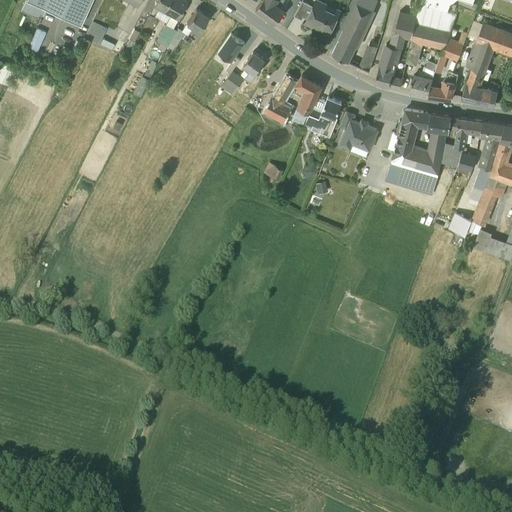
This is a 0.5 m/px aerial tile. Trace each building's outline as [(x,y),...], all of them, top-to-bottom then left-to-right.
[(46,5),(34,0),(24,0),(21,8),(37,15),(39,11),(42,13),(46,5)] [(90,0),(34,0),(46,5),(80,22),(90,0)] [(168,0),(155,0),(149,12),(154,14),(159,5),(164,8),(168,0)] [(186,0),(168,0),(164,8),(171,12),(166,20),(173,23),(173,24),(186,0)] [(261,0),(256,8),(276,22),(284,11),(279,7),(274,3),(275,0),(261,0)] [(304,0),(302,0),(294,14),(302,18),(303,16),(308,18),(314,5),(310,3),(304,0)] [(340,9),(321,0),(316,0),(314,5),(308,18),(307,20),(329,31),(340,9)] [(376,3),(370,0),(367,6),(373,9),(376,3)] [(473,0),(420,0),(420,3),(447,10),(450,2),(452,0),(469,0),(473,1),(473,0)] [(473,1),(469,0),(461,0),(462,0),(461,0),(454,0),(476,9),(478,4),(473,1)] [(367,6),(357,1),(351,14),(367,22),(373,9),(367,6)] [(447,10),(420,3),(417,14),(415,20),(450,29),(451,27),(457,13),(447,10)] [(208,15),(196,7),(187,22),(193,26),(188,33),(193,37),(194,37),(208,15)] [(400,10),(396,28),(405,30),(409,13),(400,10)] [(409,13),(405,30),(396,28),(394,33),(404,35),(411,37),(415,20),(417,14),(409,13)] [(351,14),(340,38),(356,45),(367,22),(351,14)] [(107,28),(93,20),(85,34),(99,42),(107,28)] [(173,23),(166,20),(159,33),(165,36),(171,26),(173,23)] [(450,29),(415,20),(411,37),(409,48),(419,50),(419,49),(420,49),(423,40),(444,45),(448,35),(450,29)] [(507,30),(483,21),(479,33),(495,39),(493,44),(501,47),(507,30)] [(193,26),(187,22),(182,28),(182,29),(183,30),(186,32),(188,33),(193,26)] [(171,26),(165,36),(170,39),(176,29),(171,26)] [(170,39),(167,45),(172,48),(183,30),(182,29),(182,28),(178,26),(176,29),(170,39)] [(45,30),(38,27),(29,46),(36,50),(45,30)] [(464,31),(451,27),(450,29),(448,35),(464,42),(465,39),(462,38),(464,31)] [(511,31),(507,30),(501,47),(511,51),(511,31)] [(143,35),(135,31),(126,48),(134,52),(143,35)] [(188,33),(186,32),(183,36),(190,41),(193,37),(188,33)] [(245,41),(231,32),(218,50),(232,60),(235,55),(245,41)] [(165,36),(159,33),(156,39),(167,45),(170,39),(165,36)] [(404,35),(394,33),(393,37),(394,44),(400,46),(400,47),(402,47),(404,35)] [(479,33),(467,65),(474,68),(474,66),(483,70),(493,44),(495,39),(479,33)] [(464,42),(448,35),(444,45),(442,51),(449,53),(457,57),(458,57),(464,42)] [(356,45),(340,38),(333,52),(349,60),(356,45)] [(378,46),(370,43),(365,59),(372,63),(378,46)] [(394,44),(387,43),(384,53),(390,55),(394,44)] [(394,44),(390,55),(384,53),(381,59),(395,62),(396,62),(400,47),(400,46),(394,44)] [(419,50),(409,48),(407,59),(416,62),(419,50)] [(254,50),(244,63),(251,68),(245,76),(251,81),(257,73),(261,67),(260,66),(265,58),(254,50)] [(442,51),(437,63),(435,69),(440,71),(443,65),(444,65),(449,53),(442,51)] [(232,60),(226,68),(231,71),(240,58),(235,55),(232,60)] [(458,57),(457,57),(453,70),(458,71),(463,59),(458,57)] [(16,66),(1,58),(0,60),(0,76),(8,81),(16,66)] [(365,59),(363,58),(360,65),(369,69),(372,63),(365,59)] [(395,62),(381,59),(379,65),(375,81),(389,84),(391,75),(395,62)] [(425,76),(419,74),(419,76),(414,75),(414,78),(413,78),(412,81),(413,81),(410,90),(428,94),(430,85),(435,69),(437,63),(429,60),(425,76)] [(474,68),(469,80),(467,79),(466,82),(463,97),(485,102),(489,88),(478,86),(483,70),(474,66),(474,68)] [(453,70),(448,69),(446,80),(456,81),(458,71),(453,70)] [(244,78),(232,70),(231,71),(225,79),(229,82),(232,85),(236,88),(244,78)] [(287,73),(264,110),(274,116),(282,119),(290,105),(282,101),(297,79),(287,73)] [(313,79),(302,73),(296,82),(308,88),(313,79)] [(142,94),(149,77),(142,75),(135,91),(142,94)] [(403,78),(391,75),(389,84),(400,87),(403,78)] [(308,88),(299,108),(310,113),(323,84),(313,79),(308,88)] [(446,80),(444,79),(443,87),(430,85),(428,94),(452,98),(456,81),(446,80)] [(498,90),(489,88),(485,102),(494,104),(498,90)] [(342,101),(328,95),(322,110),(322,111),(336,116),(342,101)] [(424,110),(406,108),(403,120),(400,119),(397,131),(400,132),(392,160),(408,166),(413,147),(419,124),(420,119),(424,110)] [(346,110),(340,125),(346,127),(350,117),(353,118),(355,114),(346,110)] [(459,116),(424,110),(420,119),(419,124),(429,125),(428,127),(434,128),(433,137),(444,138),(445,130),(449,130),(450,126),(457,127),(459,116)] [(336,116),(322,111),(320,116),(318,116),(314,124),(323,127),(322,130),(330,133),(334,123),(333,123),(336,116)] [(318,116),(311,113),(310,113),(305,123),(313,126),(314,124),(318,116)] [(482,119),(459,116),(457,127),(455,145),(463,146),(464,146),(467,129),(480,131),(482,119)] [(353,118),(350,117),(346,127),(340,141),(350,145),(352,140),(369,147),(372,141),(375,139),(376,137),(375,134),(377,128),(353,118)] [(489,135),(481,164),(482,164),(490,166),(493,156),(499,136),(500,137),(505,122),(482,119),(480,131),(479,134),(489,135)] [(511,123),(505,122),(500,137),(501,137),(511,142),(511,141),(511,123)] [(444,138),(433,137),(430,152),(430,153),(425,171),(435,174),(440,159),(443,143),(444,138)] [(511,142),(501,137),(497,152),(507,155),(511,142)] [(455,145),(443,143),(440,159),(459,162),(462,151),(463,146),(455,145)] [(430,152),(413,147),(408,166),(425,171),(430,153),(430,152)] [(476,154),(462,151),(459,162),(458,164),(464,166),(472,168),(476,154)] [(507,155),(497,152),(495,157),(505,161),(507,155)] [(511,163),(505,161),(495,157),(490,173),(484,188),(497,194),(503,178),(511,181),(511,163)] [(392,160),(391,160),(386,176),(403,183),(408,166),(392,160)] [(464,166),(458,164),(454,176),(459,178),(464,166)] [(283,169),(275,165),(270,174),(271,174),(269,179),(274,181),(276,177),(278,178),(283,169)] [(318,175),(314,166),(304,170),(308,179),(318,175)] [(425,171),(408,166),(403,183),(433,192),(439,175),(435,174),(425,171)] [(474,184),(483,188),(490,173),(488,171),(481,168),(474,184)] [(330,194),(326,184),(318,187),(321,197),(330,194)] [(483,188),(474,184),(471,191),(480,195),(483,188)] [(497,194),(484,188),(473,219),(482,222),(485,223),(497,194)] [(464,214),(457,211),(453,220),(460,223),(464,214)] [(482,222),(473,219),(469,227),(479,230),(482,222)] [(460,223),(453,220),(451,226),(458,229),(460,223)] [(474,247),(511,259),(511,255),(511,233),(509,233),(507,241),(490,235),(492,231),(480,227),(474,247)]
